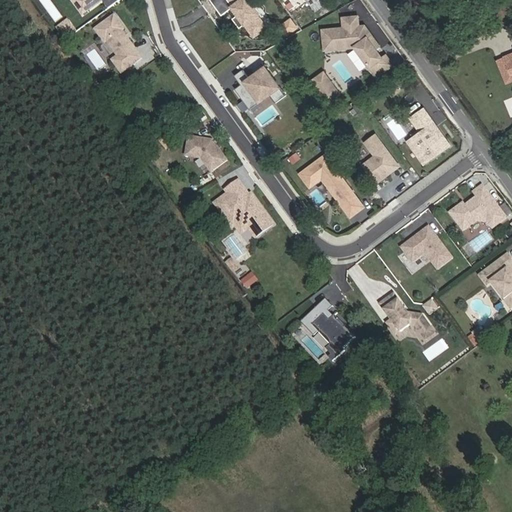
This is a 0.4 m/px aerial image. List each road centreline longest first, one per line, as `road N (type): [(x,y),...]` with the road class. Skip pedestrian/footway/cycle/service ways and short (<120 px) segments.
road 1 (residential): [(157,0),(170,40),(326,248),(359,245),(484,151)]
road 2 (residential): [(484,151),(377,0)]
